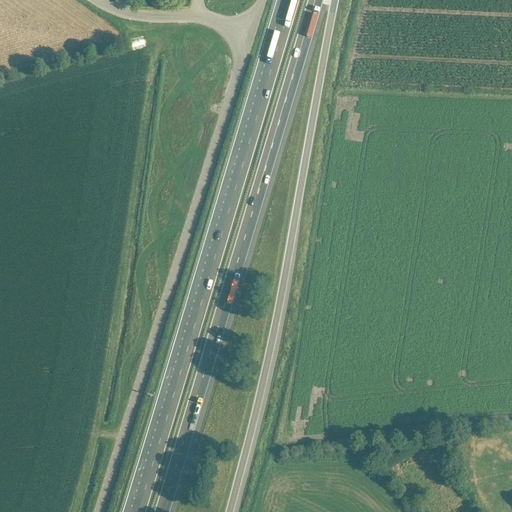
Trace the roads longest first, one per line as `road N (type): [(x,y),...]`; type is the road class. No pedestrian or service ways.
road 1 (motorway): [(290,0),(137,511)]
road 2 (motorway): [(162,511),(314,0)]
road 3 (motorway): [(224,511),(273,315),(330,0)]
road 4 (unclassified): [(104,511),(248,35)]
road 5 (unclassified): [(248,35),(202,19),(144,19),(94,0)]
